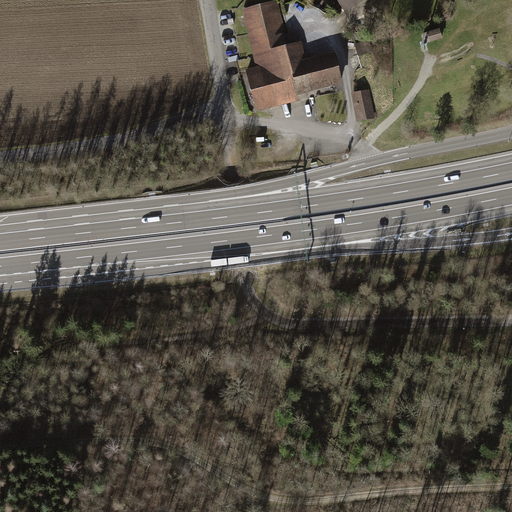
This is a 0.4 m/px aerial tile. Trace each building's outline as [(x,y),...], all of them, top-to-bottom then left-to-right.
[(334,0),(346,15),(366,0),(334,0)] [(301,44),(289,47),(277,4),(242,13),(257,68),(245,72),(257,113),(301,101),(299,97),(341,86),(333,54),(305,61),(301,44)] [(429,35),(431,42),(443,39),(441,32),(429,35)] [(413,40),(415,47),(426,44),(424,37),(413,40)] [(363,94),(352,96),(358,125),(369,122),(363,94)]
